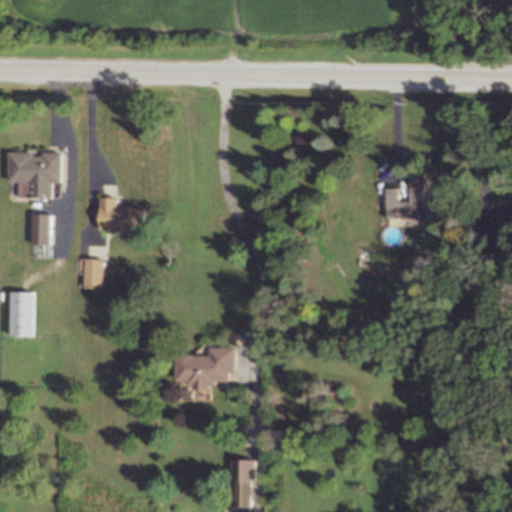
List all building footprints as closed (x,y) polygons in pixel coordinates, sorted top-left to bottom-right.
[(62,182),(63,153),(10,151),(9,181),(21,181),(20,196),(53,197),(54,182),(62,182)] [(387,217),(429,216),(428,172),(409,173),(410,200),(398,200),(398,187),(386,187),(387,217)] [(101,229),(148,231),(149,206),(118,205),(118,196),(102,196),(101,229)] [(51,243),(52,213),(34,212),(33,243),(51,243)] [(511,219),(473,219),(472,245),(482,245),(483,240),(511,241),(511,219)] [(104,288),(105,258),(87,257),(85,287),(104,288)] [(14,290),(36,291),(35,336),(12,335),(14,290)] [(177,380),(189,380),(189,387),(217,388),(217,380),(231,380),(231,371),(236,371),(236,347),(211,347),(211,354),(178,353),(177,380)] [(254,506),(255,459),(236,458),(235,505),(254,506)]
